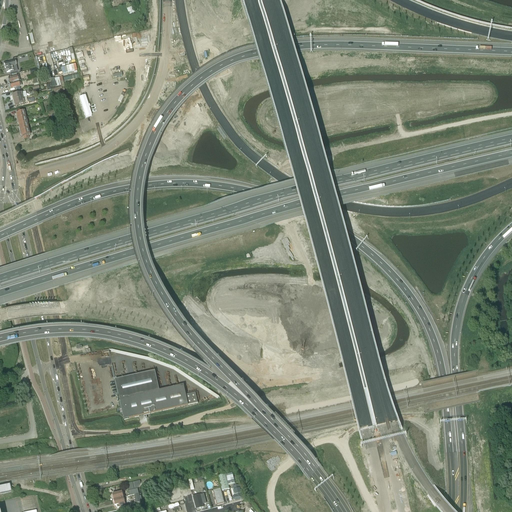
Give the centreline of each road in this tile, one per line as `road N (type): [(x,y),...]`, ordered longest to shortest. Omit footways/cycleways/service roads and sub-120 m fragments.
road 1 (motorway): [(511,51),(326,44),(258,52),(194,86),(162,123),(138,191),(144,258),(174,316),(270,425)]
road 2 (motorway): [(454,419),(433,336),(409,294),(364,247),(303,207),(232,186),(158,183),(89,197),(0,235)]
road 3 (motorway): [(0,293),(247,219),(511,153)]
road 4 (motorway): [(511,139),(229,210),(0,279)]
road 5 (motorway): [(249,0),(386,511)]
road 6 (motorway): [(180,0),(190,50),(218,113),(287,180),(342,203),(395,211),(441,207),(511,181)]
road 7 (motorway): [(365,349),(269,0)]
road 8 (track): [(66,434),(250,419),(411,383)]
road 9 (motorway): [(0,339),(74,331),(137,342),(197,370),(270,425)]
road 10 (motorway): [(168,0),(165,63),(142,118),(100,153),(13,178)]
road 11 (secondary): [(66,434),(15,190)]
road 12 (secondary): [(0,210),(60,437)]
road 13 (motorway): [(454,419),(462,300),(480,262),(511,227)]
road 14 (track): [(274,511),(276,473),(315,441),(334,438),(373,511)]
road 15 (motorway): [(448,511),(404,450),(365,349)]
road 16 (motorway): [(404,511),(365,349)]
road 17 (track): [(326,357),(319,376),(267,383),(186,423)]
road 18 (motorway): [(511,37),(396,0)]
